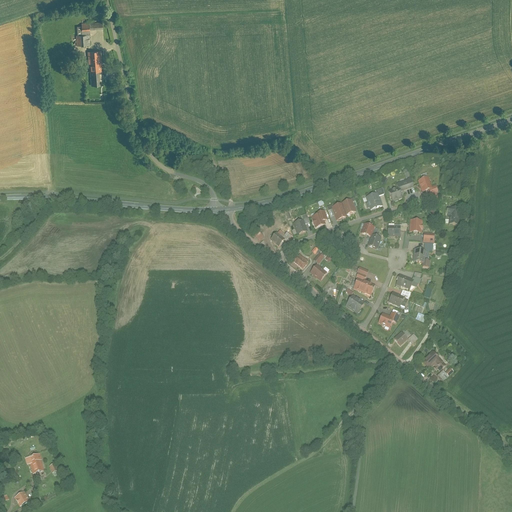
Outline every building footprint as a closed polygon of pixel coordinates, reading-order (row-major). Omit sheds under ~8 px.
[(73,35),(73,45),(86,45),(86,35),(73,35)] [(89,52),(91,88),(104,87),(102,51),(89,52)] [(428,179),(419,182),(423,194),(429,192),(430,195),(429,195),(432,203),(437,202),(435,195),(438,194),(436,187),(431,188),(428,179)] [(390,192),(393,201),(402,198),(400,192),(411,188),(408,180),(397,184),(399,189),(390,192)] [(377,195),(367,198),(371,210),(381,207),(377,195)] [(354,201),(344,204),(348,218),(358,215),(354,201)] [(334,208),(328,209),(331,219),(335,218),(336,223),(346,220),(342,207),(334,209),(334,208)] [(450,213),(449,227),(461,228),(461,213),(450,213)] [(320,217),(312,219),(315,229),(322,227),(320,217)] [(422,222),(411,221),(410,232),(421,233),(422,222)] [(303,222),(294,224),(298,237),(307,235),(303,222)] [(365,225),(361,235),(371,239),(375,228),(365,225)] [(388,228),(389,238),(401,237),(401,227),(388,228)] [(254,236),(259,241),(264,237),(259,231),(254,236)] [(279,233),(272,241),(280,248),(287,240),(279,233)] [(424,235),(424,243),(433,244),(434,235),(424,235)] [(373,237),(369,249),(378,252),(382,240),(373,237)] [(316,248),(310,255),(314,259),(320,252),(316,248)] [(413,262),(424,264),(423,267),(429,268),(430,262),(424,261),(425,252),(415,250),(413,262)] [(314,262),(319,265),(324,259),(320,255),(314,262)] [(300,256),(294,263),(303,271),(309,263),(300,256)] [(318,267),(311,274),(321,282),(327,275),(318,267)] [(359,281),(358,284),(354,282),(352,288),(355,289),(355,290),(371,298),(376,288),(366,283),(368,279),(359,275),(357,280),(359,281)] [(402,275),(397,286),(411,292),(415,281),(402,275)] [(427,288),(424,298),(431,300),(434,290),(427,288)] [(348,289),(346,294),(352,297),(355,293),(348,289)] [(411,295),(403,292),(401,298),(409,301),(411,295)] [(392,295),(388,304),(401,310),(405,301),(392,295)] [(354,299),(349,306),(360,314),(365,307),(354,299)] [(400,318),(393,314),(390,318),(397,323),(400,318)] [(385,316),(379,324),(390,331),(395,323),(385,316)] [(422,316),(418,326),(426,329),(430,320),(422,316)] [(404,326),(400,330),(405,335),(409,330),(404,326)] [(401,333),(394,339),(400,345),(406,339),(401,333)] [(408,344),(413,348),(419,341),(414,337),(408,344)] [(433,352),(423,363),(431,371),(434,367),(439,372),(445,366),(440,361),(441,360),(433,352)] [(443,373),(440,377),(445,383),(449,379),(443,373)] [(40,456),(25,461),(27,468),(30,466),(33,475),(45,470),(40,456)] [(56,465),(50,468),(54,476),(60,473),(56,465)] [(16,497),(21,508),(31,503),(26,493),(16,497)]
